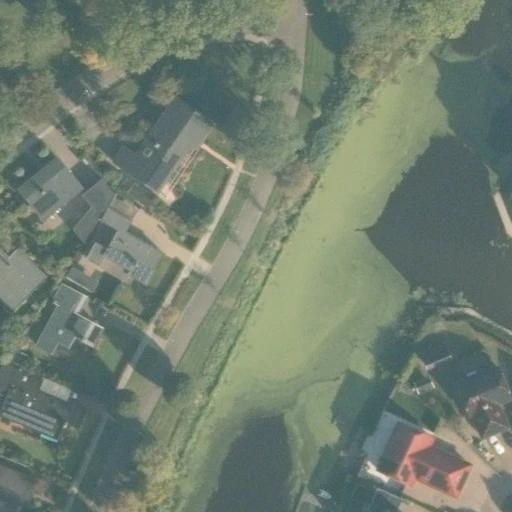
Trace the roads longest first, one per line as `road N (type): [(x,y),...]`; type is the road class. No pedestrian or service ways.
road 1 (residential): [(96,511),(121,446),(244,219),(285,77),(290,16)]
road 2 (residential): [(0,152),(98,73),(290,16)]
